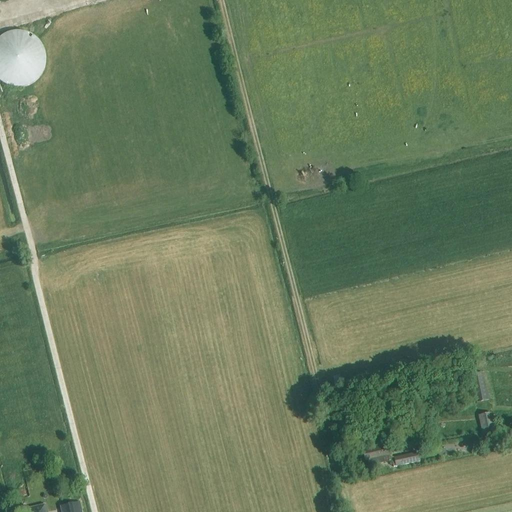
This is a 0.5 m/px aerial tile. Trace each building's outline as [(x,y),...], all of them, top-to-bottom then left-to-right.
[(0,29),(0,80),(40,85),(46,36),(0,29)] [(470,375),(476,402),(488,400),(482,373),(470,375)] [(334,375),(336,385),(343,384),(341,374),(334,375)] [(478,415),(483,436),(495,433),(491,413),(478,415)] [(396,467),(420,462),(418,453),(394,458),(390,456),(388,445),(363,450),(365,461),(367,461),(368,466),(389,462),(389,460),(395,463),(396,467)] [(51,481),(53,489),(60,488),(58,480),(51,481)] [(82,511),(80,502),(60,507),(61,511),(82,511)]
